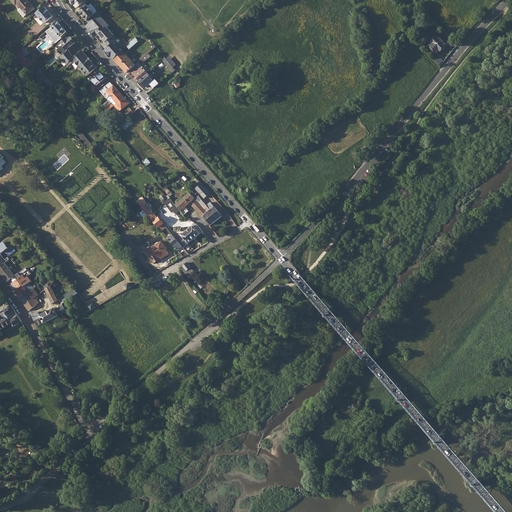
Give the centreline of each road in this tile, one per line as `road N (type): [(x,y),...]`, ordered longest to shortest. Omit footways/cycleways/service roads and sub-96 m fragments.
road 1 (unclassified): [(280,257),(509,0)]
road 2 (secondary): [(505,511),(280,257)]
road 3 (secondary): [(248,222),(55,0)]
road 4 (unclassified): [(90,433),(204,330)]
